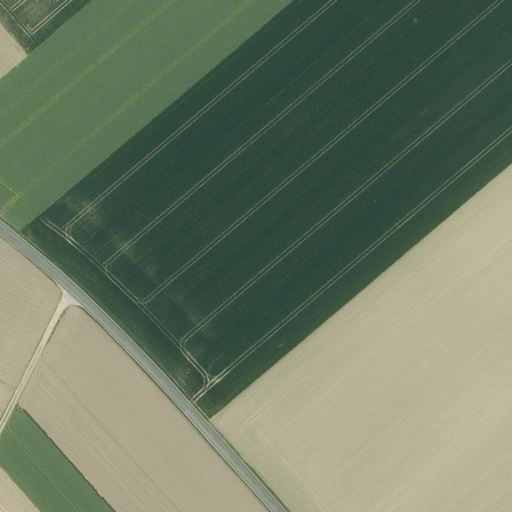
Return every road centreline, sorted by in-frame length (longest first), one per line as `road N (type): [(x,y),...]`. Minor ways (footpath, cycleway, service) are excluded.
road 1 (tertiary): [(279,511),(86,303),(0,227)]
road 2 (track): [(0,430),(71,288)]
